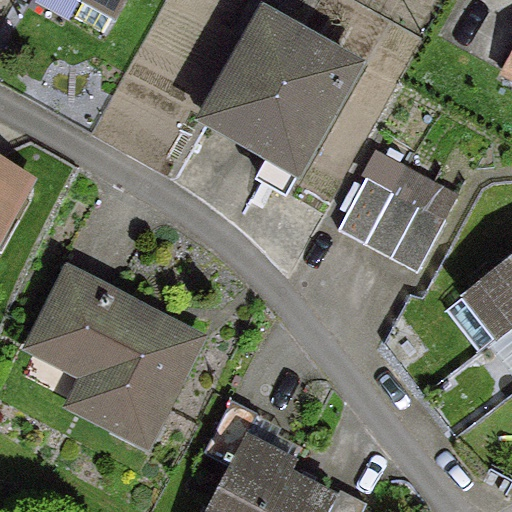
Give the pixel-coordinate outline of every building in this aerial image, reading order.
[(80,0),(70,19),(97,34),(116,0),(80,0)] [(255,181),(278,194),(348,70),(259,20),(201,122),(268,159),(255,181)] [(511,50),(499,74),(511,80),(511,50)] [(333,232),(359,247),(400,172),(369,156),(363,168),(361,180),(333,232)] [(0,223),(22,183),(0,170),(0,223)] [(400,172),(359,247),(385,261),(426,186),(400,172)] [(451,200),(426,186),(385,261),(412,274),(451,200)] [(498,334),(499,335),(511,325),(511,256),(466,292),(467,293),(443,312),(474,353),(498,334)] [(88,412),(138,438),(187,344),(66,282),(32,347),(103,384),(88,412)] [(501,337),(511,327),(511,325),(499,335),(501,337)] [(225,469),(238,443),(252,416),(226,403),(198,455),(225,469)] [(238,443),(225,469),(202,511),(263,511),(287,467),(238,443)] [(283,479),(289,468),(287,467),(263,511),(357,511),(361,506),(334,492),(329,503),(283,479)]
